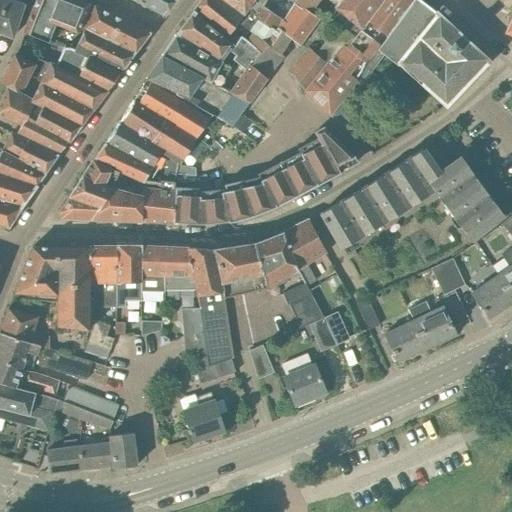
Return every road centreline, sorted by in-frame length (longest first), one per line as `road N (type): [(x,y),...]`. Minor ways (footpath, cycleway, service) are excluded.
road 1 (primary): [(168,484),(511,342)]
road 2 (residential): [(374,165),(232,234),(19,239)]
road 3 (residential): [(168,29),(19,239)]
road 4 (residential): [(374,165),(311,112),(251,168),(222,174)]
road 5 (primary): [(0,499),(89,509),(168,484)]
road 6 (residential): [(511,63),(374,165)]
road 7 (primary): [(168,484),(53,491),(0,478)]
road 8 (unknown): [(167,462),(144,424),(121,351)]
